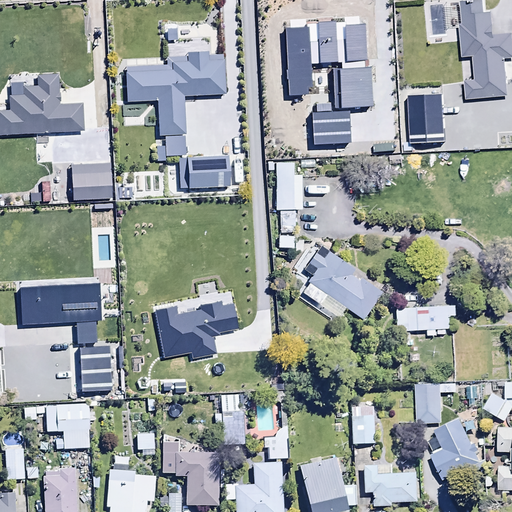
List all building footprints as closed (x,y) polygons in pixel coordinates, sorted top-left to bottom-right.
[(291,163),(274,163),(274,210),(301,210),(301,176),(291,176),(291,163)] [(294,211),(279,211),(279,233),(294,233),(294,211)] [(278,237),(277,247),(292,248),(292,237),(278,237)] [(343,307),(363,320),(381,292),(361,279),(359,282),(349,275),(353,269),(320,247),(315,255),(313,253),(302,270),(310,276),(306,283),(308,284),(301,295),(318,305),(316,308),(324,313),(326,311),(336,318),(343,307)] [(456,316),(455,308),(395,309),(395,331),(427,331),(427,337),(435,337),(435,330),(450,330),(450,316),(456,316)] [(408,334),(398,334),(398,347),(408,347),(408,334)] [(503,422),(511,408),(511,407),(511,383),(504,384),(505,402),(492,394),(482,410),(503,422)] [(456,385),(415,386),(415,411),(417,411),(417,424),(431,423),(431,415),(441,415),(441,395),(456,394),(456,385)] [(476,388),(466,388),(467,403),(477,402),(476,388)] [(220,397),(220,413),(237,413),(237,397),(220,397)] [(141,403),(141,415),(154,414),(153,403),(141,403)] [(355,412),(350,412),(351,445),(367,445),(367,438),(373,438),(372,423),(377,423),(377,411),(371,411),(370,405),(355,406),(355,412)] [(88,450),(87,406),(55,407),(55,408),(45,408),(45,432),(62,432),(62,450),(88,450)] [(43,409),(23,409),(23,422),(35,421),(35,415),(43,415),(43,409)] [(222,447),(243,446),(242,414),(230,414),(230,419),(221,419),(222,447)] [(473,444),(470,446),(457,419),(433,431),(442,450),(430,456),(443,483),(482,464),(473,444)] [(263,449),(267,449),(267,460),(286,460),(285,428),(281,429),(277,431),(274,435),(273,439),(263,439),(263,449)] [(499,467),(499,492),(511,491),(511,428),(497,428),(497,453),(511,453),(511,462),(507,462),(507,467),(499,467)] [(135,435),(135,451),(153,451),(153,435),(135,435)] [(173,477),(185,477),(185,506),(216,506),(216,471),(209,471),(209,453),(177,453),(178,444),(162,444),(161,474),(173,474),(173,477)] [(22,450),(4,452),(5,481),(23,480),(22,450)] [(353,487),(342,488),(335,458),(297,466),(306,511),(342,511),(347,511),(346,507),(354,507),(353,487)] [(233,500),(234,511),(282,511),(280,464),(251,465),(252,485),(225,486),(225,500),(233,500)] [(363,467),(363,494),(374,493),(374,507),(392,507),(392,503),(417,502),(417,474),(390,475),(390,465),(374,465),(374,467),(363,467)] [(26,469),(26,479),(37,480),(37,469),(26,469)] [(44,478),(42,478),(43,511),(75,511),(74,469),(58,469),(58,472),(44,473),(44,478)] [(135,472),(108,470),(105,509),(108,509),(108,511),(144,511),(145,502),(152,502),(154,477),(134,476),(135,472)] [(0,511),(13,511),(13,495),(0,495),(0,511)] [(167,511),(179,511),(180,496),(167,496),(167,498),(159,498),(158,507),(167,508),(167,511)]
